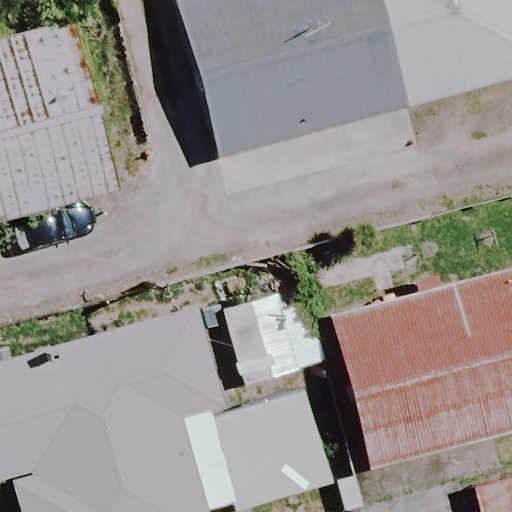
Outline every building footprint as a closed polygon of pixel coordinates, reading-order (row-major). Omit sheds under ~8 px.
[(511,82),(511,0),(164,0),(209,164),(511,82)] [(0,42),(0,223),(102,198),(59,27),(0,42)] [(511,438),(511,271),(317,320),(356,477),(511,438)] [(268,304),(212,321),(235,395),(290,378),(268,304)] [(211,414),(183,315),(0,367),(0,505),(8,504),(10,511),(196,511),(171,425),(211,414)] [(511,511),(511,482),(467,493),(471,511),(511,511)]
